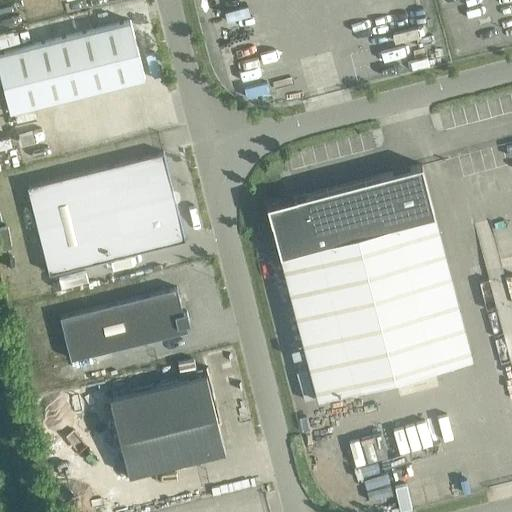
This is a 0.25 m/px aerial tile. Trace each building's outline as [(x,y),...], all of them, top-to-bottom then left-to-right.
[(129,20),(0,52),(0,78),(7,109),(143,75),(129,20)] [(162,151),(27,185),(48,272),(184,239),(162,151)] [(472,355),(421,164),(295,197),(295,196),(266,204),(271,222),(317,397),(472,355)] [(59,315),(70,358),(186,329),(176,286),(59,315)] [(205,374),(109,398),(128,475),(224,451),(205,374)]
